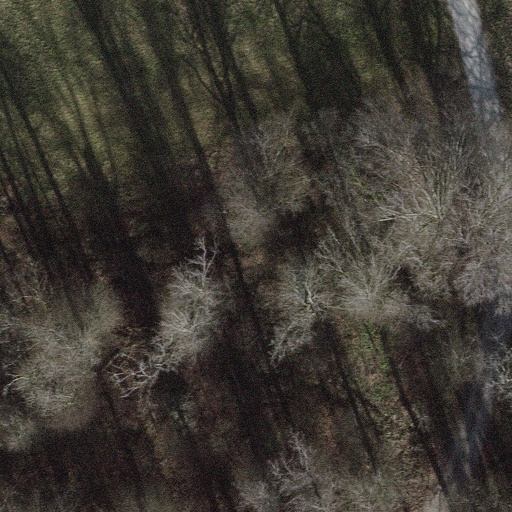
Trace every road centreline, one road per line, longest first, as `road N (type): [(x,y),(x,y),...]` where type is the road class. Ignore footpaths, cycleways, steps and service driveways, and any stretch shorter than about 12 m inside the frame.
road 1 (track): [(435,511),(492,381),(511,280)]
road 2 (track): [(511,219),(469,0)]
